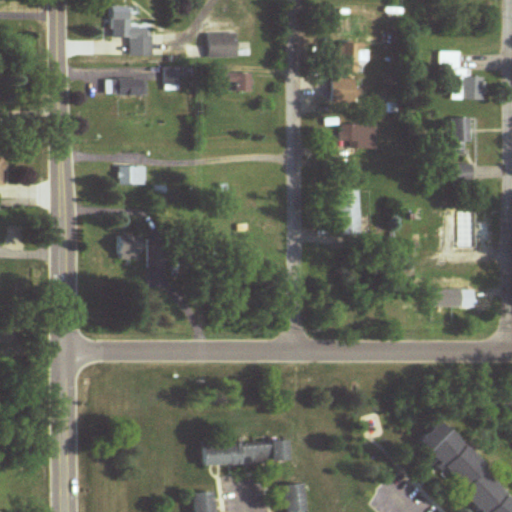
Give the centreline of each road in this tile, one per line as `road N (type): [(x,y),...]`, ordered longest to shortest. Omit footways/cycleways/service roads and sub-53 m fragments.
road 1 (residential): [(511,353),(58,351)]
road 2 (residential): [(508,0),(505,353)]
road 3 (residential): [(294,0),(293,353)]
road 4 (tertiary): [(54,0),(58,351)]
road 5 (tertiary): [(58,351),(56,511)]
